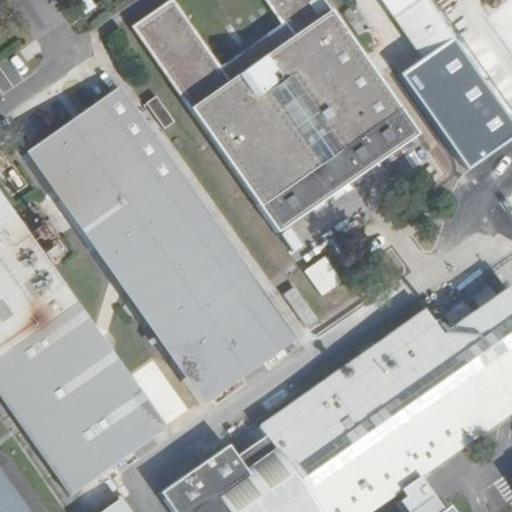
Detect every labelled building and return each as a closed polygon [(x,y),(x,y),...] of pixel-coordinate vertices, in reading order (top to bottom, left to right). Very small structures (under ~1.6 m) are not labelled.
[(398,107),(321,0),(263,0),(281,24),(219,68),(174,7),(137,32),(259,204),(398,107)] [(384,0),(422,54),(454,32),(432,0),(384,0)] [(511,143),(511,125),(456,45),(428,64),(493,157),(511,143)] [(289,341),(112,90),(29,148),(207,400),(289,341)] [(156,435),(0,212),(0,383),(76,491),(156,435)] [(322,298),(343,283),(324,256),(303,270),(322,298)] [(270,291),(296,329),(310,319),(284,282),(270,291)] [(417,476),(511,408),(511,300),(505,290),(439,335),(423,311),(259,425),(266,436),(235,458),(227,446),(161,492),(174,511),(365,511),(398,489),(417,476)] [(440,509),(417,476),(398,489),(403,495),(396,500),(405,511),(451,511),(447,504),(440,509)] [(19,511),(0,484),(0,511),(19,511)] [(132,511),(122,497),(100,511),(132,511)]
